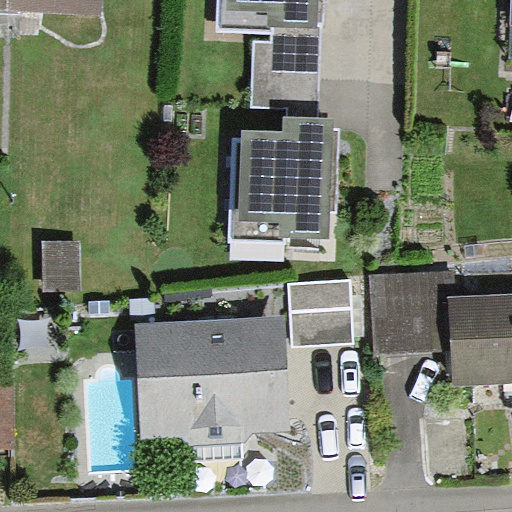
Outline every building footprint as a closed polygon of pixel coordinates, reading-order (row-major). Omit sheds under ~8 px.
[(101,0),(0,0),(0,25),(102,25),(101,0)] [(218,0),(218,29),(273,31),(317,33),(318,23),(324,23),(324,0),(218,0)] [(319,117),(324,23),(318,23),(317,33),(273,31),(273,42),(255,41),(252,108),(289,108),(287,116),(319,117)] [(330,239),(331,213),(338,214),(340,129),(333,129),(333,118),(319,117),(287,116),(283,116),(282,132),(242,130),(242,138),(234,137),(230,242),(285,243),(286,238),(330,239)] [(356,355),(354,290),(288,292),(290,357),(356,355)] [(511,390),(511,311),(468,314),(467,291),(394,294),(397,366),(452,364),(453,393),(511,390)] [(280,437),(272,329),(135,339),(143,447),(280,437)]
